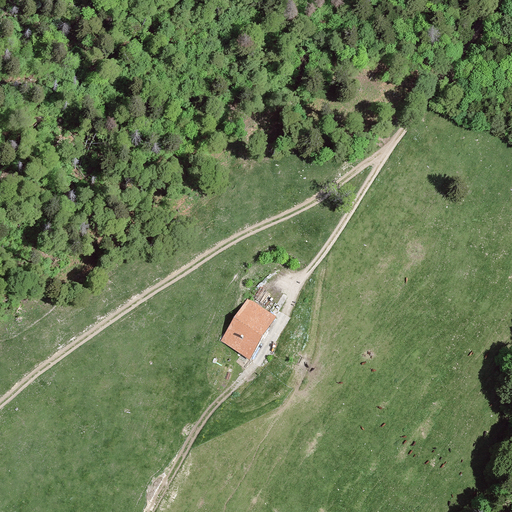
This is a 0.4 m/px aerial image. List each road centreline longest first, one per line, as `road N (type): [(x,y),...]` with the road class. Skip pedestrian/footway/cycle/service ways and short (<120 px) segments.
road 1 (track): [(499,0),(387,152),(273,339),(191,438),(151,511)]
road 2 (track): [(387,152),(297,211),(201,258),(0,403)]
